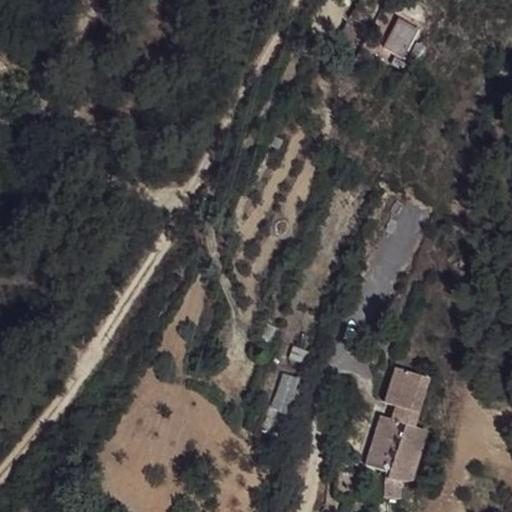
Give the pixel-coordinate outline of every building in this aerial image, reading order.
[(421,32),(397,19),(379,55),(403,68),(421,32)] [(314,355),(292,347),(287,360),(309,367),(314,355)] [(386,399),(396,403),(421,411),(433,377),(397,365),(386,399)] [(271,412),(294,420),(306,386),(283,378),(271,412)] [(396,403),(391,417),(407,422),(416,426),(421,411),(396,403)] [(366,462),(392,470),(407,422),(391,417),(381,414),(366,462)] [(412,484),(430,430),(416,426),(407,422),(392,470),(389,476),(405,481),(412,484)] [(386,495),(402,498),(405,481),(389,476),(386,495)]
